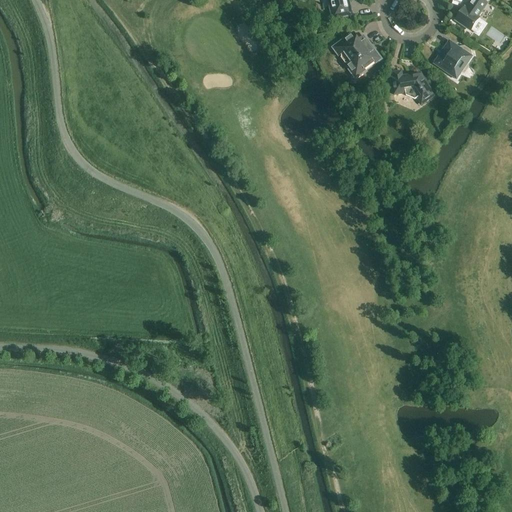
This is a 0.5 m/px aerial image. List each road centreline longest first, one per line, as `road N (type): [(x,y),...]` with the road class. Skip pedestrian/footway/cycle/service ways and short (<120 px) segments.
road 1 (unclassified): [(285,511),(221,251),(168,210),(87,173),(65,123),(53,29),(36,0)]
road 2 (unclassified): [(0,346),(97,357),(180,396),(236,455),(257,511)]
